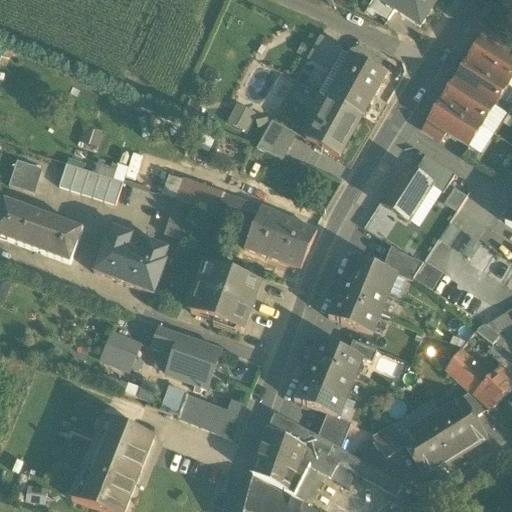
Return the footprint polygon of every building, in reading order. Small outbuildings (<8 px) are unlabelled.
[(394,13),(384,6),(374,0),(368,10),(388,23),(394,13)] [(388,0),(384,6),(394,13),(420,30),(439,0),(388,0)] [(481,42),(493,50),(503,33),(485,21),(474,39),(480,43),(481,42)] [(309,58),(331,70),(340,54),(318,42),(309,58)] [(480,43),(467,63),(508,89),(511,82),(511,62),(493,50),(481,42),(480,43)] [(336,87),(328,102),(361,120),(384,77),(352,59),(336,87)] [(467,63),(454,83),(495,109),(508,89),(467,63)] [(327,82),(318,96),(328,102),(336,87),(327,82)] [(454,83),(441,104),(482,130),(495,109),(454,83)] [(320,117),(328,102),(318,96),(310,111),(320,117)] [(338,161),(361,120),(328,102),(320,117),(306,143),(338,161)] [(234,103),(224,126),(245,135),(256,113),(234,103)] [(468,150),(482,130),(441,104),(428,124),(446,136),(468,150)] [(257,152),(281,162),(295,137),(272,124),(257,152)] [(422,134),(440,146),(446,136),(428,124),(422,134)] [(424,160),(413,177),(432,189),(431,190),(443,197),(454,179),(424,160)] [(8,189),(34,197),(42,172),(17,164),(8,189)] [(58,190),(114,209),(122,186),(66,167),(58,190)] [(431,190),(432,189),(413,177),(403,170),(380,206),(408,225),(431,190)] [(186,183),(180,204),(198,211),(216,216),(224,196),(186,183)] [(237,224),(252,230),(261,210),(224,196),(216,216),(237,224)] [(3,203),(0,212),(0,221),(2,222),(8,205),(3,203)] [(187,244),(198,211),(180,204),(175,203),(164,236),(187,244)] [(0,241),(7,244),(20,210),(8,205),(2,222),(0,221),(0,241)] [(82,233),(20,210),(7,244),(69,267),(82,233)] [(299,272),(300,272),(317,234),(261,210),(252,230),(244,252),(299,272)] [(113,232),(109,243),(128,250),(132,239),(113,232)] [(145,256),(128,250),(109,243),(106,242),(93,276),(94,276),(153,298),(166,264),(164,263),(145,256)] [(149,246),(145,256),(164,263),(168,253),(149,246)] [(391,251),(386,262),(417,276),(423,267),(405,260),(391,251)] [(353,260),(344,281),(388,299),(396,279),(396,278),(382,272),(353,260)] [(414,282),(417,276),(386,262),(382,272),(396,278),(396,279),(411,285),(414,282)] [(417,276),(414,282),(434,297),(447,279),(426,263),(423,267),(417,276)] [(191,316),(240,334),(258,286),(210,267),(191,316)] [(344,281),(336,301),(380,319),(388,299),(344,281)] [(371,339),(380,319),(336,301),(328,321),(371,339)] [(152,352),(161,355),(193,366),(200,347),(159,333),(152,352)] [(108,350),(136,361),(141,349),(112,338),(108,350)] [(319,344),(310,364),(354,382),(362,362),(362,361),(348,356),(319,344)] [(362,362),(372,366),(377,354),(353,344),(348,356),(362,361),(362,362)] [(201,346),(200,347),(193,366),(161,355),(157,366),(170,371),(167,377),(190,386),(196,389),(201,391),(203,391),(206,393),(221,354),(201,346)] [(487,355),(500,366),(506,359),(492,348),(487,355)] [(447,374),(473,399),(490,382),(461,355),(447,374)] [(500,372),(511,384),(511,363),(506,359),(500,366),(497,369),(500,372)] [(310,364),(302,384),(346,402),(354,382),(310,364)] [(511,384),(500,372),(490,382),(473,399),(489,413),(511,390),(511,384)] [(142,382),(136,399),(151,403),(157,386),(142,382)] [(338,422),(346,402),(302,384),(294,405),(326,418),(337,423),(338,422)] [(161,411),(179,418),(186,397),(169,391),(161,411)] [(461,403),(473,422),(488,413),(470,396),(460,402),(460,403),(461,403)] [(178,421),(233,443),(246,409),(231,403),(227,414),(186,397),(179,418),(178,421)] [(460,403),(440,416),(464,454),(485,441),(473,422),(461,403),(460,403)] [(403,437),(436,415),(430,404),(396,426),(403,437)] [(268,433),(306,450),(312,437),(274,416),(268,433)] [(440,416),(420,428),(444,466),(464,454),(440,416)] [(326,418),(322,429),(346,438),(351,427),(338,422),(337,423),(326,418)] [(76,505),(92,511),(124,511),(153,440),(109,422),(76,505)] [(392,427),(382,433),(396,455),(405,449),(400,441),(401,440),(392,427)] [(424,479),(444,466),(420,428),(401,440),(400,441),(405,449),(424,479)] [(341,452),(346,438),(322,429),(318,439),(341,452)] [(253,477),(285,495),(300,463),(306,450),(268,433),(253,477)] [(385,461),(396,455),(382,433),(372,440),(385,461)] [(331,480),(339,466),(345,456),(312,437),(306,450),(300,463),(311,468),(310,470),(331,480)] [(403,488),(345,456),(339,466),(350,472),(397,498),(403,488)] [(311,468),(300,463),(285,495),(295,501),(310,470),(311,468)] [(331,480),(342,486),(350,472),(339,466),(331,480)] [(303,511),(304,510),(251,482),(248,496),(245,511),(303,511)]
